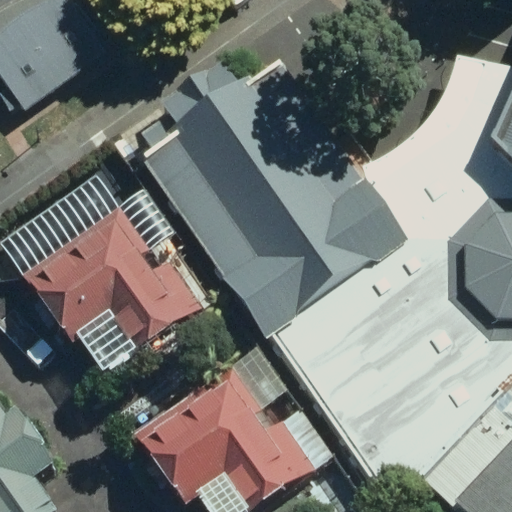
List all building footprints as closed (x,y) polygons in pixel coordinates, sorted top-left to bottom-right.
[(121,60),(79,0),(69,0),(0,49),(0,69),(36,120),(121,60)] [(511,75),(456,64),(452,83),(444,104),(429,128),(410,149),(361,182),(283,72),(241,100),(220,69),(159,111),(179,141),(141,167),(266,351),(272,345),(387,511),(390,511),(511,383),(511,75)] [(172,271),(127,206),(28,274),(81,352),(99,340),(124,376),(217,313),(183,263),(172,271)] [(263,348),(146,441),(201,509),(211,501),(219,511),(276,511),(346,457),(310,411),(284,432),(271,416),(300,393),(263,348)] [(511,511),(511,394),(426,486),(454,511),(511,511)] [(0,511),(75,511),(82,508),(60,479),(76,466),(30,407),(14,420),(0,401),(0,511)]
